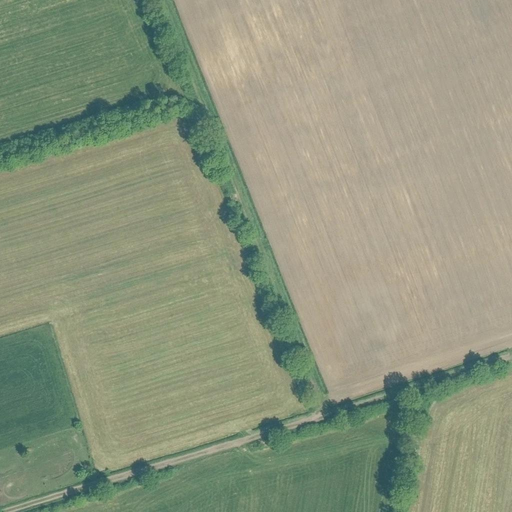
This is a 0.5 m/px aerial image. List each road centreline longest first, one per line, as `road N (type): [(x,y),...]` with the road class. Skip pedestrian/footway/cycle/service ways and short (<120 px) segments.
road 1 (track): [(4,511),(511,356)]
road 2 (track): [(325,416),(161,0)]
